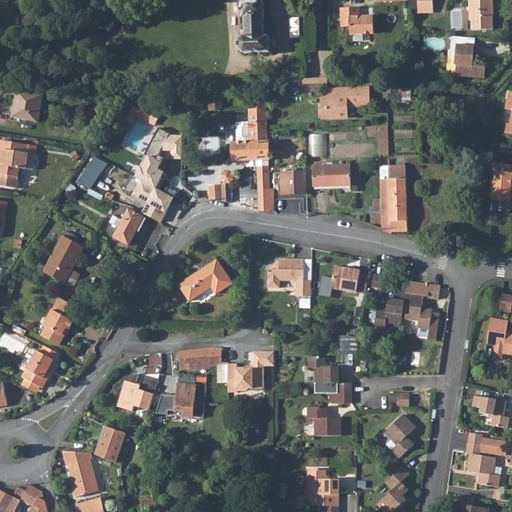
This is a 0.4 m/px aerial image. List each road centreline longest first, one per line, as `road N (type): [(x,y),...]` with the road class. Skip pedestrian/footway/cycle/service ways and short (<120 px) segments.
road 1 (residential): [(472,267),(216,214),(193,223),(120,345)]
road 2 (residential): [(120,345),(254,338)]
road 3 (residential): [(431,511),(451,384)]
